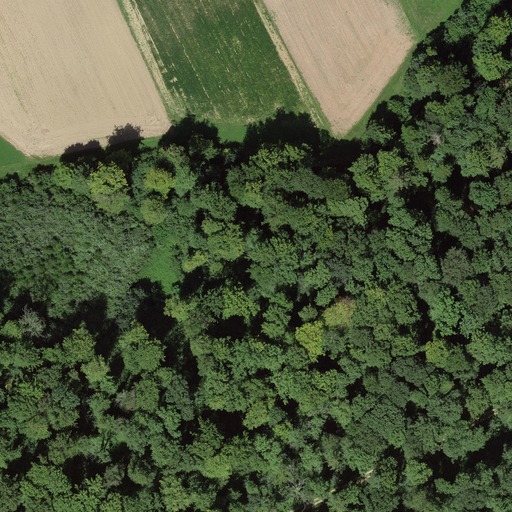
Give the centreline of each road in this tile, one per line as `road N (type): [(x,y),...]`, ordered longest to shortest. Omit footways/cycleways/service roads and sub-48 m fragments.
road 1 (track): [(0,386),(60,389),(188,416),(344,396),(480,418)]
road 2 (track): [(511,403),(293,511)]
road 3 (track): [(511,226),(353,135)]
